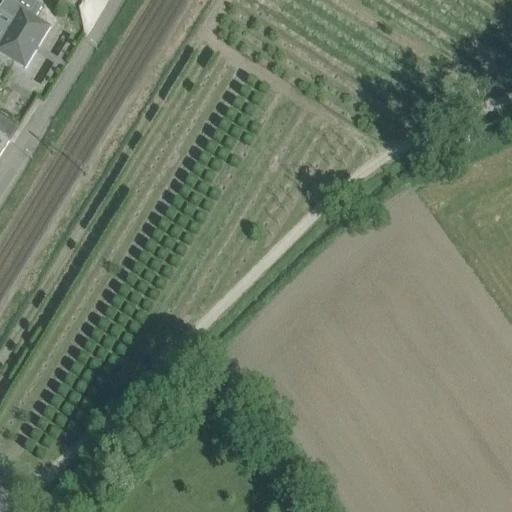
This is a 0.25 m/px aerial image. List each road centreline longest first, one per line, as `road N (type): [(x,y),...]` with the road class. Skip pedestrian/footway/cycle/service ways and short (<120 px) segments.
road 1 (unknown): [(35,511),(341,208),(511,118)]
road 2 (residential): [(0,188),(117,0)]
